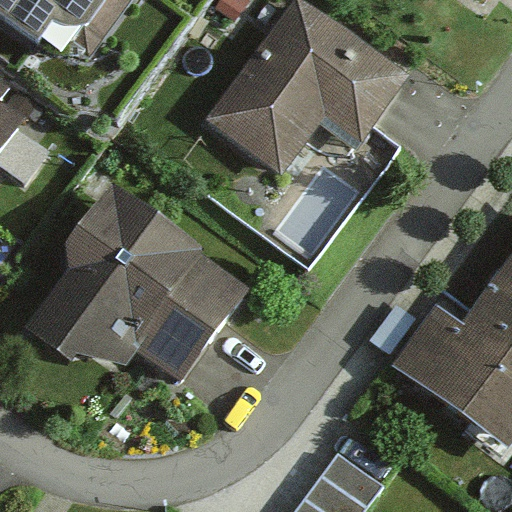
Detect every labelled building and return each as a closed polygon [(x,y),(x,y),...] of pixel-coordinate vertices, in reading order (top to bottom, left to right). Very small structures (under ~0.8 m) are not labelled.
[(0,0),(0,13),(38,42),(64,62),(75,47),(93,60),(138,0),(0,0)] [(298,25),(209,140),(276,192),(321,135),(351,158),(396,101),(298,25)] [(0,114),(0,159),(22,131),(0,114)] [(255,297),(114,190),(65,253),(68,278),(24,338),(69,370),(75,362),(129,372),(139,360),(182,392),(255,297)] [(435,331),(395,384),(494,458),(511,433),(511,268),(454,346),(435,331)] [(359,511),(371,497),(327,466),(293,511),(359,511)]
